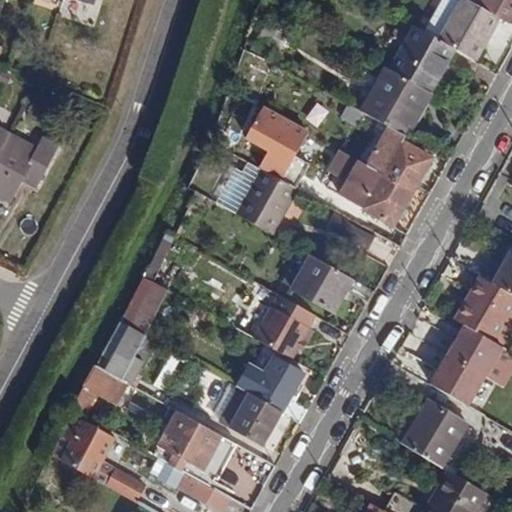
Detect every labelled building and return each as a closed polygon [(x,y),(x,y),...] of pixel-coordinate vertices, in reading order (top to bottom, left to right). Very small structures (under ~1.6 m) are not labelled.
[(460,0),(439,38),(456,47),(477,59),(500,17),(469,0),(460,0)] [(511,0),(469,0),(500,17),(509,22),(511,17),(511,0)] [(456,47),(439,38),(415,24),(390,70),(430,93),(456,47)] [(288,35),(277,29),(270,41),(282,48),(288,35)] [(265,61),(254,54),(219,145),(227,150),(232,137),(235,138),(265,61)] [(362,111),(367,114),(389,126),(406,136),(430,93),(390,70),(387,68),(362,111)] [(359,127),(367,114),(362,111),(349,104),(342,117),(359,127)] [(382,219),(374,232),(378,234),(400,246),(408,233),(394,225),(432,158),(403,141),(406,136),(389,126),(367,165),(361,161),(341,195),(347,199),(382,219)] [(0,151),(10,134),(0,128),(0,151)] [(10,134),(0,151),(0,196),(12,203),(27,174),(40,181),(59,146),(45,138),(39,150),(10,134)] [(298,190),(263,170),(238,214),(272,233),(298,190)] [(378,234),(374,232),(335,210),(326,226),(368,250),(378,234)] [(292,259),(305,266),(311,255),(298,248),(292,259)] [(511,254),(493,283),(511,294),(511,254)] [(354,279),(311,255),(305,266),(292,289),(335,313),(354,279)] [(511,315),(511,294),(493,283),(481,276),(455,319),(464,324),(497,343),(511,315)] [(152,281),(129,325),(146,334),(169,291),(152,281)] [(316,316),(280,296),(256,339),(292,359),(298,349),(309,329),(316,316)] [(464,324),(430,384),(467,405),(501,345),(497,343),(464,324)] [(105,370),(109,372),(128,383),(132,385),(145,362),(134,356),(146,334),(129,325),(105,370)] [(304,353),(316,332),(309,329),(298,349),(304,353)] [(253,394),(283,412),(301,421),(308,410),(290,399),(294,391),(305,373),(274,356),(253,394)] [(263,446),(283,412),(253,394),(234,384),(224,395),(232,400),(220,421),(263,446)] [(290,399),(308,410),(312,402),(294,391),(290,399)] [(467,425),(428,401),(403,442),(443,466),(467,425)] [(223,435),(179,411),(159,446),(202,471),(223,435)] [(115,437),(84,421),(61,460),(92,478),(115,437)] [(144,484),(118,470),(109,487),(135,501),(144,484)] [(476,511),(488,492),(450,470),(428,507),(425,511),(476,511)] [(188,473),(179,488),(190,495),(199,479),(188,473)] [(223,511),(231,498),(199,479),(190,495),(219,511),(223,511)] [(425,511),(428,507),(395,489),(383,509),(389,511),(425,511)] [(389,511),(383,509),(373,503),(367,511),(389,511)]
